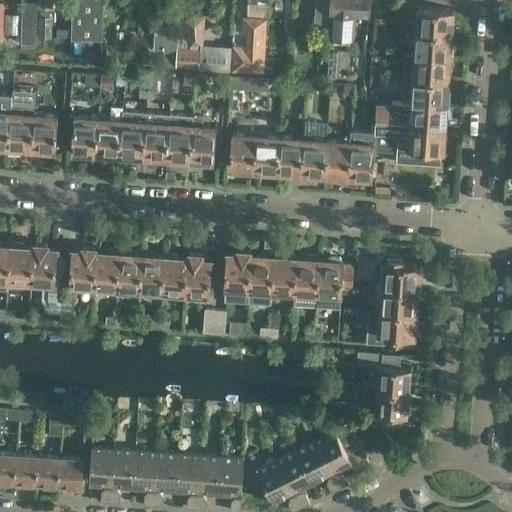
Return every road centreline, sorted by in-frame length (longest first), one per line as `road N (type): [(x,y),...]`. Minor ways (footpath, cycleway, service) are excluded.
road 1 (residential): [(461,224),(0,191)]
road 2 (residential): [(461,224),(444,457)]
road 3 (residential): [(477,459),(491,226)]
road 4 (residential): [(477,225),(493,0)]
